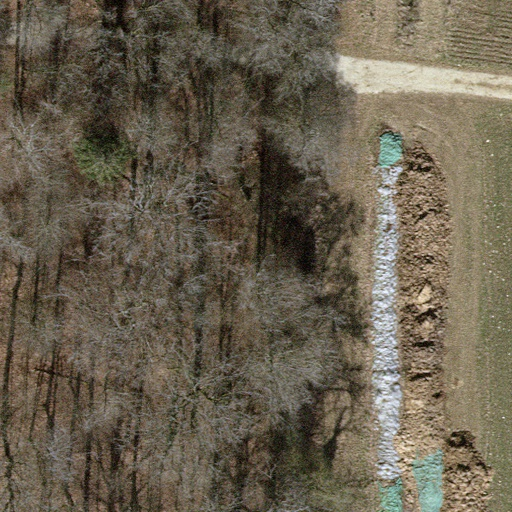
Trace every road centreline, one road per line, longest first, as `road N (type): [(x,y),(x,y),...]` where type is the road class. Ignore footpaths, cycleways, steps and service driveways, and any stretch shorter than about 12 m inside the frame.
road 1 (track): [(511,89),(0,28)]
road 2 (track): [(346,70),(0,262)]
